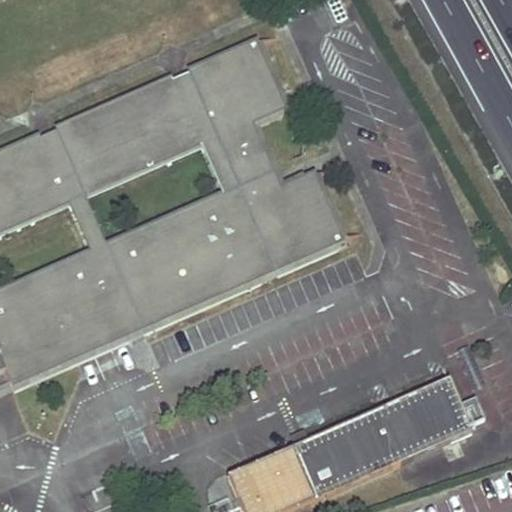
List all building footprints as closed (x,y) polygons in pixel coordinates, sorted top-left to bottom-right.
[(338,0),(326,0),(337,25),(348,20),(338,0)] [(280,183),(254,120),(291,105),(260,35),(0,145),(0,383),(346,237),(314,169),(280,183)] [(294,443),(317,494),(474,426),(451,375),(294,443)] [(0,443),(26,431),(12,401),(0,406),(0,443)] [(294,443),(230,470),(250,511),(278,511),(317,494),(294,443)]
